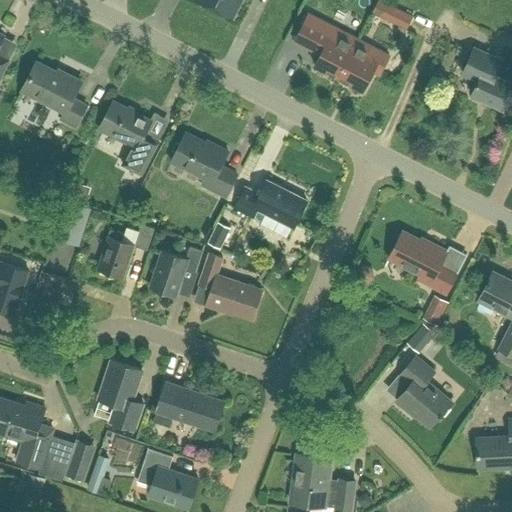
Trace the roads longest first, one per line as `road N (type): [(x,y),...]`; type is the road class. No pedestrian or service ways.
road 1 (residential): [(373,153),(73,0)]
road 2 (residential): [(284,376),(126,325),(94,331),(37,363),(0,358)]
road 3 (residential): [(284,376),(373,153)]
road 4 (residential): [(447,511),(379,428),(284,376)]
road 5 (residential): [(511,223),(373,153)]
road 6 (residential): [(231,511),(284,376)]
